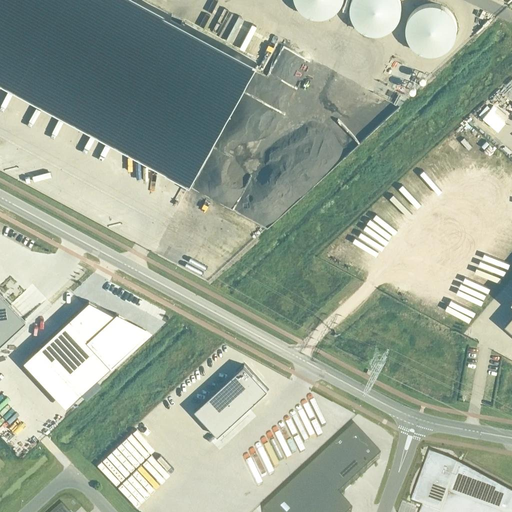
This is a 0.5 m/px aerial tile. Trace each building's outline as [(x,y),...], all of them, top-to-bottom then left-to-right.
[(143,0),(0,0),(0,82),(189,184),(256,61),(143,0)] [(294,0),(295,1),(296,3),(297,4),(298,6),(299,7),(300,9),(302,10),(303,11),(304,12),(306,13),(307,14),(309,15),(311,15),(312,16),(314,16),(316,16),(318,16),(319,16),(321,16),(323,16),(325,16),(326,15),(328,15),(330,14),(331,13),(333,12),(334,11),(336,10),(337,9),(338,7),(339,6),(340,4),(341,3),(342,1),(342,0),(294,0)] [(350,6),(350,8),(350,10),(350,11),(350,13),(351,15),(351,16),(352,18),(353,20),(354,21),(355,23),(356,24),(357,25),(358,27),(359,28),(361,29),(362,30),(364,31),(366,31),(367,32),(369,32),(371,33),(372,33),(374,33),(375,33),(376,33),(378,33),(379,33),(381,32),(383,32),(385,31),(386,31),(388,30),(389,29),(391,28),(392,27),(393,25),(395,24),(396,23),(397,21),(398,20),(398,18),(399,16),(399,15),(400,13),(400,11),(400,10),(400,8),(400,6),(400,4),(400,2),(399,1),(399,0),(350,0),(351,1),(350,2),(350,4),(350,6)] [(406,27),(406,28),(406,30),(406,32),(406,34),(407,35),(407,37),(408,39),(409,40),(409,42),(410,43),(412,45),(413,46),(414,47),(415,48),(417,49),(418,50),(420,51),(422,52),(423,52),(425,53),(427,53),(428,54),(430,54),(431,54),(432,54),(434,54),(435,53),(437,53),(439,52),(441,52),(442,51),(444,50),(445,49),(447,48),(448,47),(449,46),(450,45),(452,43),(453,42),(453,40),(454,39),(455,37),(455,35),(456,34),(456,32),(456,30),(456,28),(456,27),(456,25),(456,23),(455,21),(455,20),(454,18),(453,16),(453,15),(452,13),(450,12),(449,11),(448,9),(447,8),(445,7),(444,6),(442,5),(441,5),(439,4),(437,4),(435,3),(434,3),(432,3),(431,3),(430,3),(428,3),(427,3),(425,4),(423,4),(422,5),(420,5),(418,6),(417,7),(415,8),(414,9),(413,11),(412,12),(410,13),(409,15),(409,16),(408,18),(407,20),(407,21),(406,23),(406,25),(406,27)] [(375,231),(395,248),(384,260),(440,309),(451,297),(470,314),(511,265),(511,189),(454,139),(375,231)] [(0,292),(0,341),(25,319),(24,318),(9,332),(0,321),(0,312),(10,303),(0,292)] [(114,314),(87,299),(37,347),(80,393),(112,363),(107,358),(114,352),(118,357),(146,330),(137,325),(134,328),(126,319),(118,315),(119,314),(116,312),(114,314)] [(243,365),(194,411),(217,436),(267,390),(243,365)] [(352,430),(263,511),(349,511),(336,498),(379,459),(352,430)] [(511,511),(511,496),(459,468),(459,469),(431,459),(414,505),(423,508),(434,511),(511,511)]
